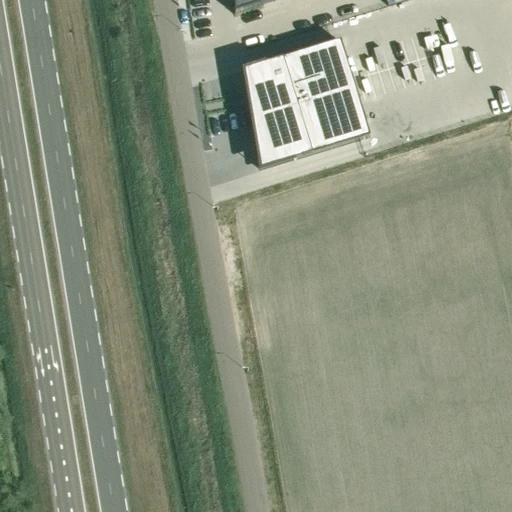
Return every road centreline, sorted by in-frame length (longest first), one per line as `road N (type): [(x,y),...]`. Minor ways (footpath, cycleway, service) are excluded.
road 1 (unclassified): [(166,0),(259,511)]
road 2 (primary): [(114,511),(30,0)]
road 3 (primary): [(0,65),(70,511)]
